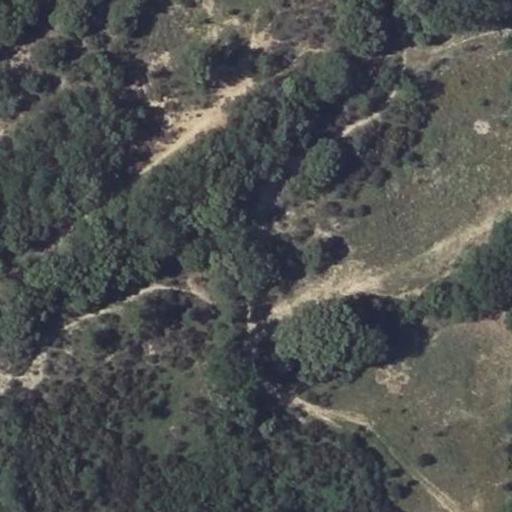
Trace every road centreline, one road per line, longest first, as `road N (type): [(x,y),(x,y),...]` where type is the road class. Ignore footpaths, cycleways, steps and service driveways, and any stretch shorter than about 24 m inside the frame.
road 1 (track): [(448,511),(345,421),(276,390),(256,328),(389,274),(511,206)]
road 2 (track): [(511,26),(417,59),(334,37)]
